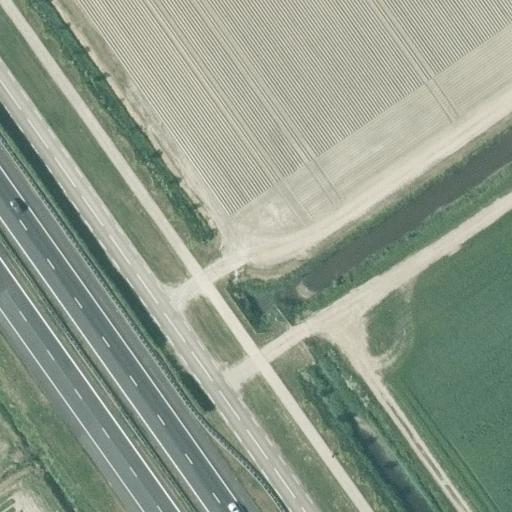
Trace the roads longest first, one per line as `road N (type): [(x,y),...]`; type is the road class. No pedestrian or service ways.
road 1 (tertiary): [(304,511),(0,81)]
road 2 (motorway): [(224,511),(0,194)]
road 3 (motorway): [(0,284),(160,511)]
